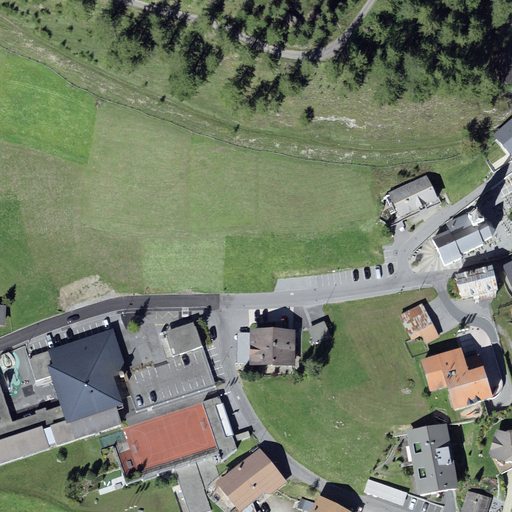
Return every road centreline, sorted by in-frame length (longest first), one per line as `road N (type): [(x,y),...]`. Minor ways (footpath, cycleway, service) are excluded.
road 1 (residential): [(388,511),(309,477),(271,443),(235,384),(218,298)]
road 2 (track): [(384,0),(331,48),(281,43),(137,0)]
road 3 (residential): [(218,298),(93,309),(0,344)]
road 4 (residential): [(218,298),(405,278)]
road 5 (residential): [(405,278),(405,250),(415,237),(511,165)]
